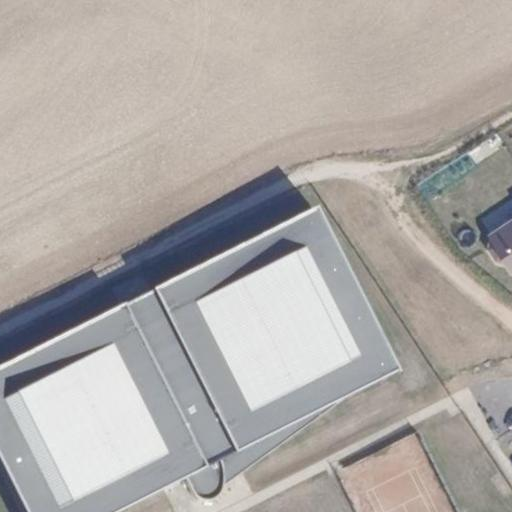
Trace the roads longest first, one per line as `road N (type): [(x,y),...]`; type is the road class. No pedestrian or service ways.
road 1 (track): [(0,329),(310,166),(373,172)]
road 2 (track): [(481,135),(250,0)]
road 3 (track): [(511,317),(445,263),(373,172)]
road 4 (track): [(373,172),(481,135),(511,115)]
